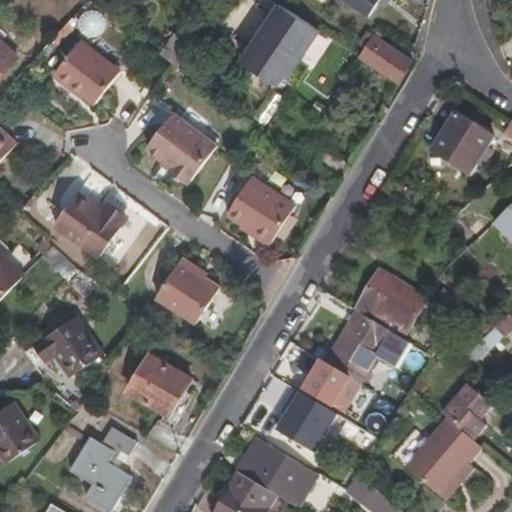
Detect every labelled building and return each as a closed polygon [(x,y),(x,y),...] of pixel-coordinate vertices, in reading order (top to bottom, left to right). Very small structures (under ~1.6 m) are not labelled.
[(347,0),(370,16),(380,0),(347,0)] [(289,83),(323,33),(282,6),(242,65),(279,90),(285,80),(289,83)] [(415,64),(377,39),(363,59),(401,84),(415,64)] [(0,78),(17,60),(0,44),(0,78)] [(95,108),(122,75),(82,45),(56,77),(95,108)] [(283,92),(289,83),(285,80),(279,90),(283,92)] [(341,118),(355,96),(343,88),(335,100),(337,101),(331,111),(341,118)] [(269,123),(282,95),(269,90),(257,118),(269,123)] [(468,180),(495,143),(457,117),(431,155),(468,180)] [(191,186),(216,151),(170,119),(146,153),(163,165),(173,171),(170,176),(186,188),(188,185),(191,186)] [(511,127),(496,150),(506,156),(511,147),(511,127)] [(0,160),(14,145),(0,134),(0,160)] [(170,176),(173,171),(163,165),(160,169),(170,176)] [(270,245),(295,206),(250,176),(225,216),(241,226),(243,224),(251,229),(250,232),(270,245)] [(100,258),(126,221),(103,205),(100,208),(78,192),(64,213),(68,216),(59,228),(100,258)] [(59,228),(68,216),(64,213),(55,225),(59,228)] [(511,237),(511,220),(503,231),(511,237)] [(479,238),(459,221),(449,233),(457,241),(470,250),(479,238)] [(77,269),(53,247),(43,256),(67,279),(77,269)] [(0,299),(24,276),(0,252),(0,299)] [(198,324),(220,288),(193,272),(195,268),(180,260),(157,300),(198,324)] [(416,313),(426,298),(384,272),(371,293),(389,304),(377,324),(398,337),(414,313),(416,313)] [(377,324),(389,304),(371,293),(359,313),(363,315),(377,324)] [(347,417),(326,403),(338,386),(348,392),(373,353),(394,367),(409,343),(398,337),(377,324),(363,315),(330,367),(326,365),(308,393),(312,395),(299,414),(334,436),(347,417)] [(107,356),(81,316),(31,349),(43,366),(53,360),(58,357),(72,379),(107,356)] [(506,340),(511,334),(511,316),(497,331),(506,340)] [(168,419),(191,382),(151,358),(129,394),(168,419)] [(45,368),(55,363),(53,360),(43,366),(45,368)] [(451,423),(473,441),(486,426),(480,421),(492,406),(468,386),(443,416),(451,423)] [(42,442),(17,403),(0,414),(0,454),(7,465),(42,442)] [(391,424),(397,415),(386,409),(380,418),(391,424)] [(380,442),(391,424),(380,418),(369,436),(380,442)] [(473,466),(485,451),(473,441),(451,423),(409,471),(443,500),(473,466)] [(113,511),(132,483),(109,469),(118,455),(129,462),(139,447),(113,431),(102,448),(91,442),(70,475),(93,489),(84,502),(100,511),(113,511)] [(285,500),(303,469),(262,445),(244,475),(283,499),(285,500)] [(450,505),(479,471),(473,466),(443,500),(450,505)] [(274,511),(283,499),(244,475),(234,491),(238,493),(226,511),(274,511)] [(387,499),(361,477),(350,490),(375,511),(387,499)]
